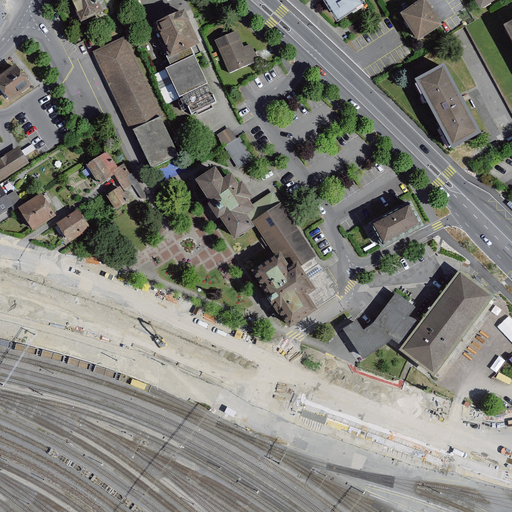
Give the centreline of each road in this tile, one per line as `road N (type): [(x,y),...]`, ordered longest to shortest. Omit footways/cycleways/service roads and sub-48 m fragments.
road 1 (tertiary): [(0,262),(452,433),(511,437)]
road 2 (secondary): [(472,210),(255,0)]
road 3 (residential): [(22,18),(49,40),(84,103),(111,112),(137,169)]
road 4 (unclassified): [(351,266),(472,210)]
